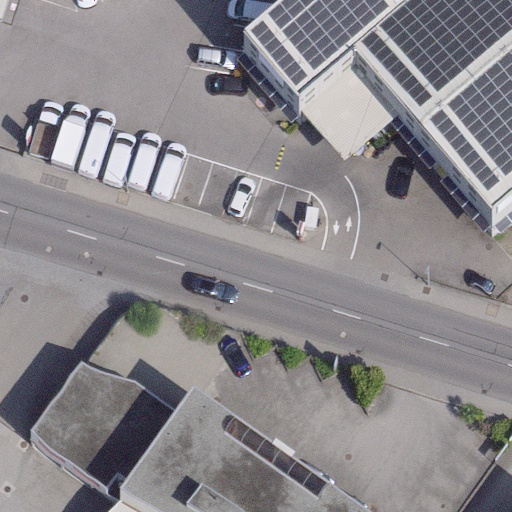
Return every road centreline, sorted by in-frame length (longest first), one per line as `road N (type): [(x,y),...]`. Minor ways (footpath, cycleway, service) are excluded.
road 1 (tertiary): [(0,213),(511,369)]
road 2 (unknown): [(150,259),(0,511)]
